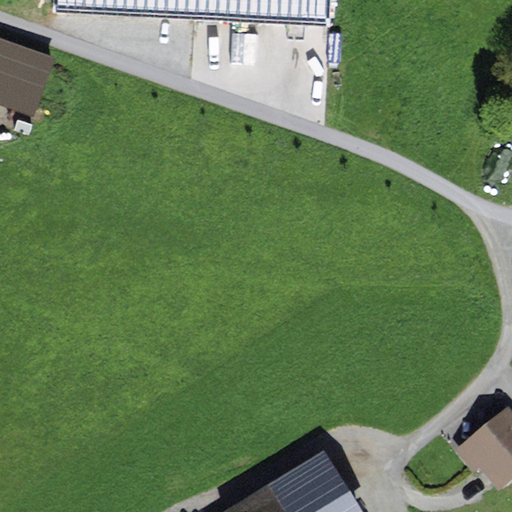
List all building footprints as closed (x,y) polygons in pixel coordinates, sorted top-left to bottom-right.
[(331,0),(52,0),(52,13),(330,26),(331,0)] [(44,58),(0,42),(0,98),(26,107),(44,58)] [(511,430),(498,415),(455,452),(494,498),(511,482),(511,430)] [(361,511),(323,451),(269,485),(285,511),(361,511)] [(285,511),(269,485),(224,511),(285,511)]
